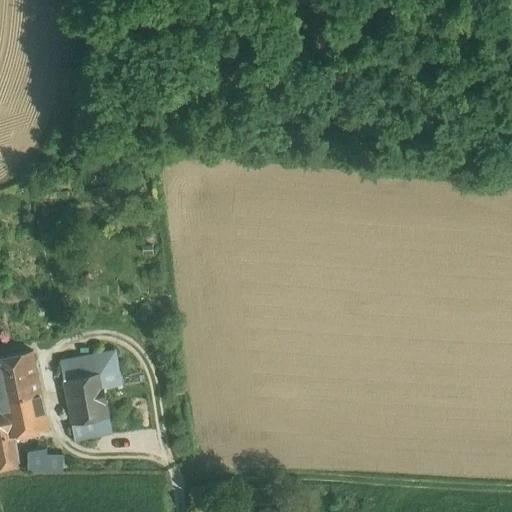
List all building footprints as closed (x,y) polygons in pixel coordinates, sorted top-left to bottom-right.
[(32,351),(0,356),(0,406),(1,413),(6,437),(11,436),(48,429),(32,351)] [(115,351),(60,362),(75,440),(112,434),(106,402),(107,402),(104,388),(121,385),(115,351)] [(1,413),(0,413),(0,470),(18,467),(11,436),(6,437),(1,413)] [(46,448),(27,451),(27,471),(63,472),(64,454),(46,454),(46,448)] [(192,485),(194,511),(214,511),(212,483),(192,485)]
